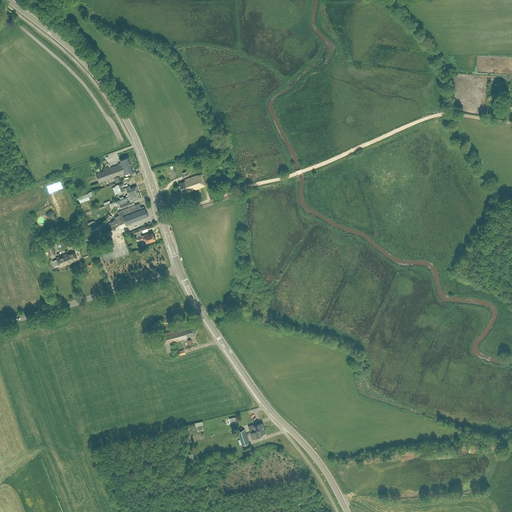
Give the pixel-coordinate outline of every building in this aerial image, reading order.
[(120,160),(121,164),(123,169),(120,171),(121,174),(124,173),(133,170),(129,157),(120,160)] [(99,182),(121,174),(120,171),(123,169),(121,164),(119,165),(118,165),(109,168),(109,169),(96,174),(99,182)] [(185,181),(179,183),(182,192),(188,190),(188,192),(193,190),(193,189),(195,188),(196,189),(202,187),(206,185),(202,174),(198,175),(197,175),(184,179),(185,181)] [(112,188),(114,191),(115,194),(124,191),(122,186),(123,186),(122,183),(115,186),(115,187),(112,188)] [(129,196),(130,196),(139,192),(136,186),(130,188),(129,186),(125,187),(129,196)] [(141,197),(139,192),(130,196),(129,196),(125,197),(126,200),(130,199),(131,201),(133,200),(141,197)] [(88,194),(78,197),(80,202),(89,199),(88,194)] [(121,208),(128,206),(129,206),(134,204),(133,200),(131,201),(120,205),(121,208)] [(116,217),(114,220),(101,225),(103,232),(116,228),(115,225),(118,224),(118,225),(125,222),(126,224),(147,216),(144,209),(143,207),(140,208),(139,204),(120,211),(119,213),(120,215),(116,217)] [(54,215),(51,210),(45,214),(49,219),(54,215)] [(133,230),(133,231),(134,234),(136,233),(139,241),(143,239),(143,240),(146,239),(147,242),(155,239),(152,233),(148,234),(148,233),(144,235),(142,236),(140,236),(139,232),(140,232),(139,228),(133,230)] [(51,245),(46,247),(50,256),(55,254),(51,245)] [(66,254),(56,258),(59,267),(73,261),(73,260),(77,258),(74,252),(66,255),(66,254)] [(184,328),(161,334),(164,344),(187,337),(187,336),(194,334),(192,327),(185,329),(184,328)] [(250,433),(264,428),(262,423),(253,426),(253,424),(248,426),(250,433)] [(265,432),(264,428),(250,433),(252,438),(257,436),(258,437),(260,438),(261,437),(261,436),(262,435),(261,434),(265,432)] [(248,443),(245,434),(240,436),(241,439),(238,440),(240,445),(242,444),(242,445),(248,443)]
